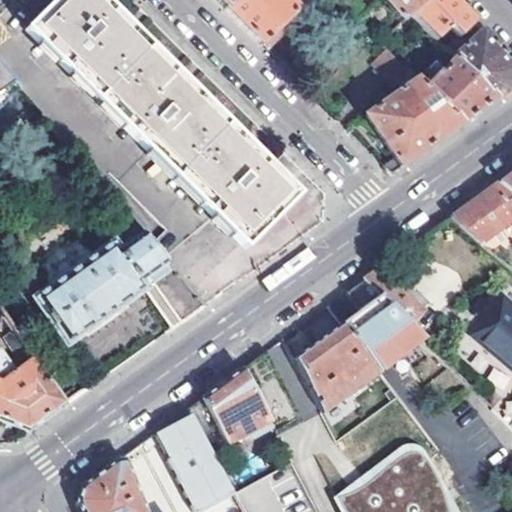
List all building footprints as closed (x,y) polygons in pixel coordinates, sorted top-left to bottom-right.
[(211,218),(221,208),(65,52),(80,36),(75,30),(78,26),(84,32),(96,20),(254,174),(263,165),(288,191),(247,232),(239,225),(229,235),(244,250),(299,196),(98,0),(56,0),(24,33),(211,218)] [(215,0),(225,10),(235,0),(215,0)] [(286,0),(235,0),(225,10),(267,52),(303,16),(286,0)] [(379,0),(401,22),(410,14),(425,0),(379,0)] [(450,0),(425,0),(410,14),(436,41),(437,40),(449,28),(459,38),(473,25),(450,0)] [(254,174),(96,20),(84,32),(78,26),(75,30),(80,36),(65,52),(221,208),(211,218),(229,235),(239,225),(247,232),(288,191),(263,165),(254,174)] [(453,58),(455,60),(496,101),(511,90),(511,66),(473,25),(459,38),(457,39),(465,47),(453,58)] [(420,85),(461,126),(467,122),(496,101),(455,60),(429,85),(426,81),(420,85)] [(0,134),(34,111),(0,70),(0,134)] [(393,160),(382,168),(390,176),(461,126),(420,85),(416,80),(364,118),(393,160)] [(511,171),(495,184),(511,198),(511,171)] [(449,218),(481,245),(511,220),(511,198),(495,184),(454,215),(449,218)] [(204,306),(135,227),(96,255),(89,247),(82,245),(76,238),(36,266),(42,274),(41,280),(47,288),(31,300),(64,347),(143,292),(151,286),(178,324),(204,306)] [(378,269),(364,280),(407,326),(429,304),(403,277),(394,285),(378,269)] [(419,339),(407,326),(364,280),(345,294),(359,312),(355,314),(340,325),(377,374),(419,339)] [(511,291),(503,284),(461,331),(511,374),(511,291)] [(172,329),(178,324),(151,286),(143,292),(170,330),(172,329)] [(0,319),(0,422),(27,433),(66,406),(29,355),(13,366),(0,347),(0,340),(11,333),(0,318),(0,319)] [(377,374),(340,325),(291,360),(320,415),(377,374)] [(215,389),(187,409),(202,438),(216,431),(221,440),(225,447),(246,434),(249,439),(253,439),(270,429),(240,370),(215,389)] [(202,438),(187,409),(164,426),(181,457),(206,445),(202,438)] [(216,431),(202,438),(206,445),(207,448),(221,440),(216,431)] [(210,456),(207,450),(201,453),(204,460),(210,456)] [(349,495),(336,499),(342,511),(444,511),(439,495),(435,483),(427,467),(417,457),(408,455),(399,458),(389,466),(374,478),(360,489),(349,495)] [(142,511),(120,458),(93,478),(79,489),(75,505),(77,511),(142,511)] [(313,511),(289,467),(233,497),(241,511),(313,511)]
